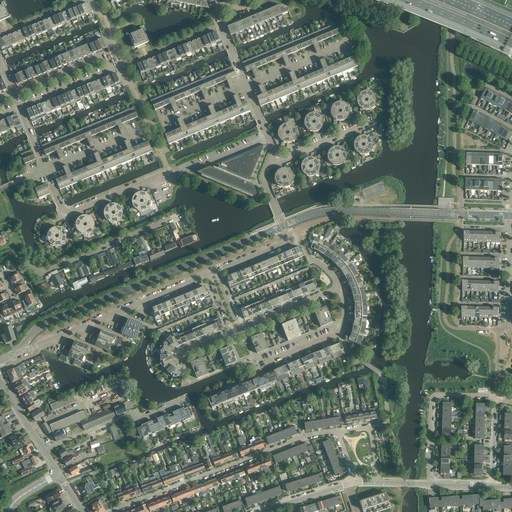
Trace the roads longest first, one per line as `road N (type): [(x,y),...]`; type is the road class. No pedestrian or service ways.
road 1 (residential): [(45,169),(70,212),(267,137)]
road 2 (residential): [(111,511),(299,439),(337,432)]
road 3 (residential): [(208,274),(0,360)]
road 4 (residential): [(18,107),(104,72),(107,61),(98,56),(12,92)]
road 5 (residential): [(429,484),(433,396),(496,398)]
road 6 (residential): [(42,450),(184,400)]
road 7 (residential): [(264,363),(341,329),(339,287)]
